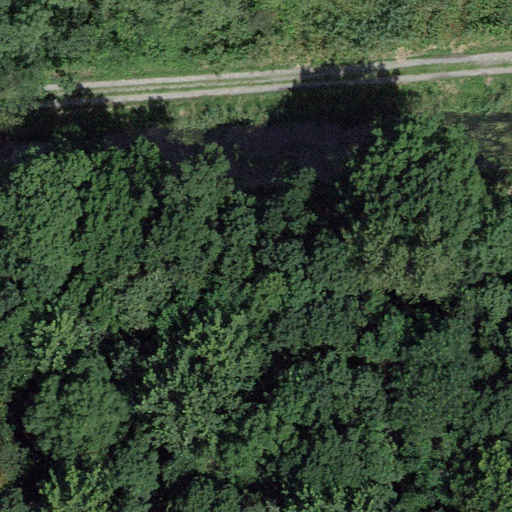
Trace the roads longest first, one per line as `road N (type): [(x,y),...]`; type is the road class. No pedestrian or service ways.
road 1 (track): [(511,217),(0,256)]
road 2 (track): [(511,61),(0,97)]
